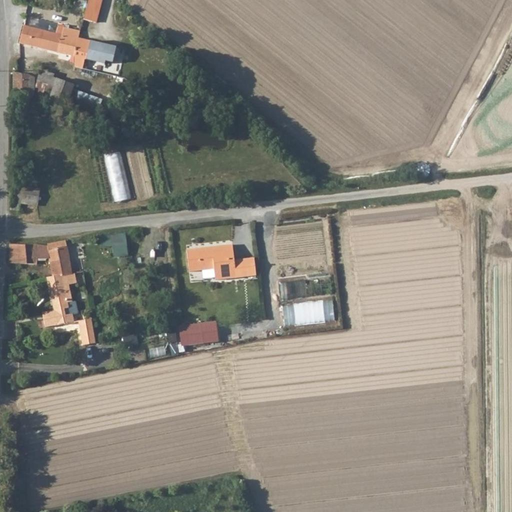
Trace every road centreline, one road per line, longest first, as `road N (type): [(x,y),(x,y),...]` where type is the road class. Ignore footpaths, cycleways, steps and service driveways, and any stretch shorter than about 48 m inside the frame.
road 1 (residential): [(511,178),(0,230)]
road 2 (unclassified): [(0,72),(0,213)]
